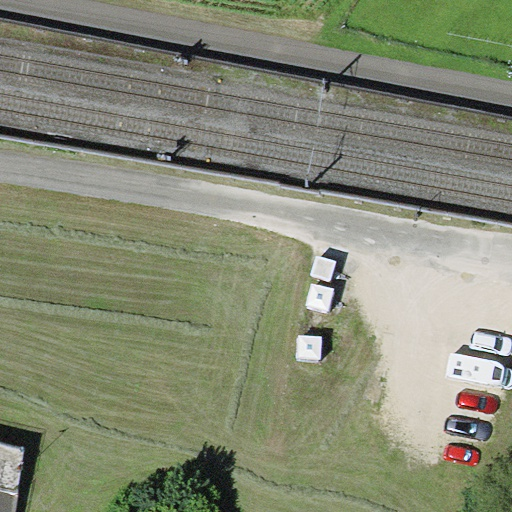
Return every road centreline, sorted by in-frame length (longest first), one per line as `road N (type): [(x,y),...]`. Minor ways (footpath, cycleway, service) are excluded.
road 1 (residential): [(511,257),(0,165)]
road 2 (residential): [(26,0),(511,92)]
